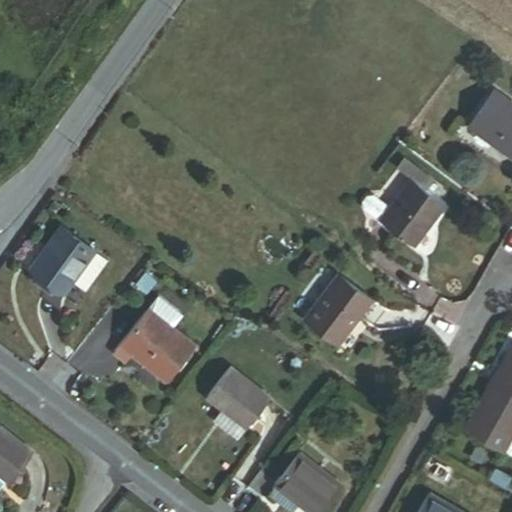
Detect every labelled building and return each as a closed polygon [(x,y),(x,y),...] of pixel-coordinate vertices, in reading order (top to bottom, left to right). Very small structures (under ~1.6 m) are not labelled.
[(511,106),(492,92),(469,126),(511,154),(511,106)] [(413,246),(445,203),(427,189),(434,179),(404,157),(397,167),(410,177),(388,206),(372,195),(367,196),(362,202),(363,208),(413,246)] [(106,261),(62,228),(32,269),(63,292),(69,284),(82,294),(106,261)] [(304,317),(338,343),(370,301),(337,275),(304,317)] [(165,286),(114,352),(126,361),(134,351),(154,367),(153,370),(166,380),(194,345),(181,335),(199,313),(165,286)] [(511,346),(464,429),(500,450),(511,430),(511,346)] [(267,397),(229,368),(207,397),(223,409),(215,419),(237,436),(267,397)] [(0,488),(7,479),(9,481),(31,452),(0,427),(0,488)] [(320,511),(340,486),(297,454),(268,492),(292,510),(298,502),(311,511),(320,511)] [(501,468),(492,483),(503,489),(511,474),(501,468)] [(457,511),(427,495),(417,511),(457,511)]
